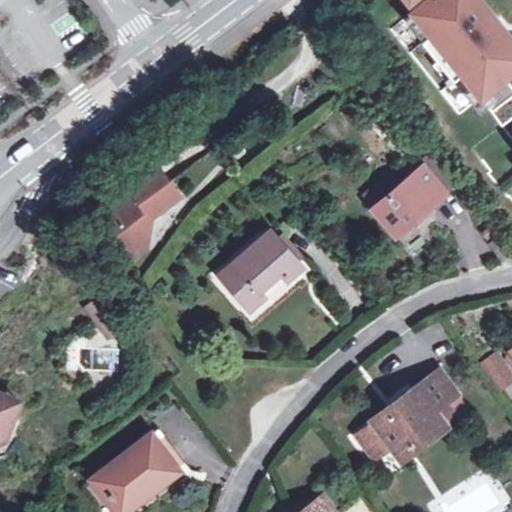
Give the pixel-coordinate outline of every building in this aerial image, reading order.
[(479,98),(511,71),(511,43),(503,32),(498,36),(475,7),(480,3),(477,0),(405,0),(414,10),(411,12),(429,35),(424,39),(455,78),(460,75),(479,98)] [(405,181),(419,169),(414,162),(399,175),(405,181)] [(423,166),(419,169),(405,181),(398,187),(371,209),(395,237),(411,224),(446,194),(423,166)] [(151,216),(178,195),(156,168),(97,214),(132,260),(145,249),(151,216)] [(371,209),(398,187),(386,172),(359,195),(371,209)] [(417,231),(411,224),(395,237),(401,244),(417,231)] [(269,231),(233,263),(239,269),(224,282),(249,309),(264,295),(258,288),(277,271),(284,279),(300,265),(269,231)] [(511,253),(511,244),(502,232),(487,244),(501,261),(511,253)] [(239,269),(233,263),(219,275),(224,282),(239,269)] [(110,303),(96,314),(112,338),(126,328),(110,303)] [(497,392),(511,381),(511,379),(495,356),(479,368),(497,392)] [(455,358),(442,366),(457,389),(470,380),(455,358)] [(457,389),(442,366),(411,389),(414,393),(405,399),(402,396),(369,419),(386,442),(402,430),(418,418),(425,428),(440,417),(444,421),(446,424),(458,415),(445,397),(457,389)] [(20,414),(15,399),(0,393),(0,444),(5,446),(20,414)] [(24,403),(15,399),(20,414),(24,403)] [(418,418),(402,430),(413,444),(444,421),(440,417),(425,428),(418,418)] [(123,511),(178,471),(149,435),(91,479),(116,511),(123,511)] [(0,458),(10,457),(5,446),(0,444),(0,458)] [(333,511),(322,497),(302,511),(333,511)]
